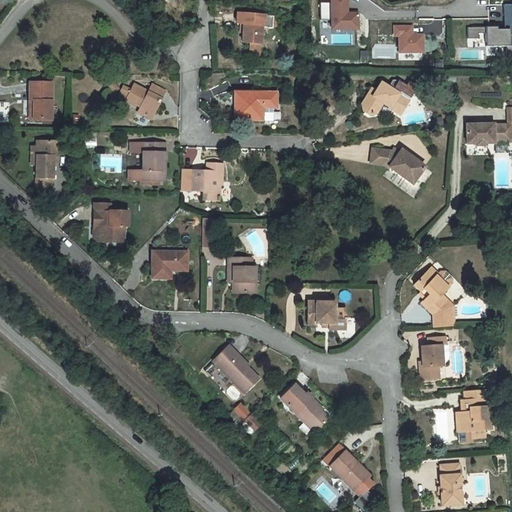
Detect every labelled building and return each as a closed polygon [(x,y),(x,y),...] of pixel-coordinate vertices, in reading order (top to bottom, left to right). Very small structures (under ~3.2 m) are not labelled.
[(360,30),(360,11),(349,11),(349,0),(331,0),(332,30),(360,30)] [(260,18),(244,16),(244,24),(242,43),(260,44),(262,25),(259,25),(260,18)] [(284,18),(263,16),(262,25),(283,27),(284,18)] [(399,36),(399,53),(425,53),(425,32),(414,33),(414,24),(394,24),(394,36),(399,36)] [(488,45),(511,45),(511,27),(488,27),(488,45)] [(259,45),(250,44),(249,55),(258,56),(259,45)] [(483,50),(461,51),(462,60),(484,59),(483,50)] [(118,88),(111,81),(108,85),(114,92),(118,88)] [(409,100),(381,82),(376,91),(372,96),(368,94),(361,105),(362,111),(370,115),(375,114),(382,103),(392,110),(397,103),(404,108),(409,100)] [(52,83),(30,83),(30,101),(33,101),(33,120),(51,120),(52,83)] [(165,92),(153,85),(149,92),(135,84),(132,90),(124,86),(119,95),(127,99),(126,101),(135,106),(136,104),(141,107),(138,113),(150,119),(165,92)] [(277,92),(235,92),(234,120),(263,120),(263,108),(276,108),(277,92)] [(404,108),(397,103),(392,110),(400,115),(404,108)] [(494,124),(466,124),(467,144),(476,144),(476,146),(486,145),(486,144),(494,144),(494,142),(511,142),(511,141),(511,140),(511,125),(508,125),(494,125),(494,124)] [(57,142),(36,141),(36,146),(36,166),(36,190),(53,190),(53,166),(53,156),(56,156),(57,142)] [(165,143),(131,143),(131,152),(143,153),(143,171),(131,171),(130,181),(140,181),(158,181),(159,181),(159,171),(161,171),(162,153),(165,153),(165,143)] [(391,152),(372,149),(370,164),(386,166),(389,169),(390,168),(412,184),(425,167),(401,150),(397,156),(391,152)] [(206,172),(192,171),(191,192),(203,192),(203,201),(219,202),(220,182),(222,182),(223,164),(207,164),(206,172)] [(110,204),(94,204),(93,220),(98,220),(98,229),(93,229),(93,238),(105,239),(109,242),(120,242),(124,239),(124,227),(128,227),(128,212),(110,211),(110,204)] [(214,254),(212,217),(201,218),(203,254),(214,254)] [(187,252),(152,252),(151,279),(170,279),(171,271),(186,271),(187,252)] [(251,258),(228,258),(228,267),(233,268),(233,283),(237,283),(237,293),(255,294),(255,262),(251,262),(251,258)] [(444,280),(431,267),(427,271),(434,278),(436,276),(442,282),(444,280)] [(433,327),(454,326),(453,306),(447,300),(443,303),(438,298),(441,294),(448,288),(442,282),(436,276),(434,278),(427,271),(414,285),(420,292),(424,289),(429,294),(424,299),(420,302),(432,315),(433,327)] [(420,292),(419,293),(424,299),(429,294),(424,289),(420,292)] [(447,300),(441,294),(438,298),(443,303),(447,300)] [(316,302),(307,302),(307,325),(316,325),(316,323),(321,323),(328,323),(328,326),(328,329),(345,329),(345,309),(335,309),(335,304),(316,304),(316,302)] [(166,334),(162,339),(170,346),(174,342),(166,334)] [(445,338),(427,339),(428,347),(421,347),(422,362),(419,362),(420,380),(439,378),(438,366),(443,366),(442,363),(441,346),(445,346),(445,338)] [(238,355),(228,345),(212,361),(245,394),(260,379),(247,367),(237,356),(238,355)] [(249,366),(238,355),(237,356),(247,367),(249,366)] [(499,379),(489,380),(490,389),(500,389),(499,379)] [(304,395),(294,385),(279,399),(304,422),(299,428),(306,435),(305,437),(309,442),(317,434),(315,433),(328,419),(321,411),(316,406),(317,404),(306,393),(304,395)] [(486,390),(463,391),(464,400),(464,412),(460,413),(455,413),(456,422),(459,422),(460,432),(467,431),(471,431),(472,439),(485,438),(484,430),(491,430),(489,399),(486,399),(486,390)] [(245,420),(250,415),(239,404),(234,410),(245,420)] [(245,420),(234,410),(229,415),(239,425),(244,421),(245,420)] [(261,424),(251,414),(245,420),(255,430),(261,424)] [(244,421),(241,424),(251,434),(254,431),(244,421)] [(344,451),(329,466),(354,492),(368,478),(354,465),(357,463),(344,451)] [(357,463),(354,465),(368,478),(370,476),(357,463)] [(455,465),(440,465),(441,476),(439,476),(440,487),(440,495),(441,505),(461,504),(460,483),(464,483),(464,478),(460,478),(459,475),(456,475),(455,465)]
